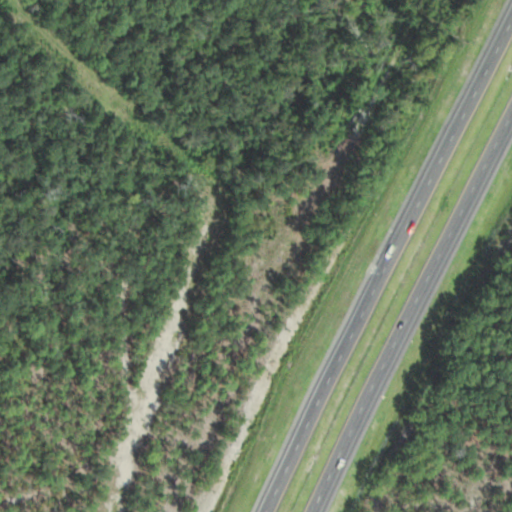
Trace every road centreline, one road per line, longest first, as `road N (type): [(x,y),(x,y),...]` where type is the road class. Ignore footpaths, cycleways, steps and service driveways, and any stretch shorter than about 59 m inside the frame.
road 1 (motorway): [(511,15),(265,511)]
road 2 (motorway): [(309,511),(511,112)]
